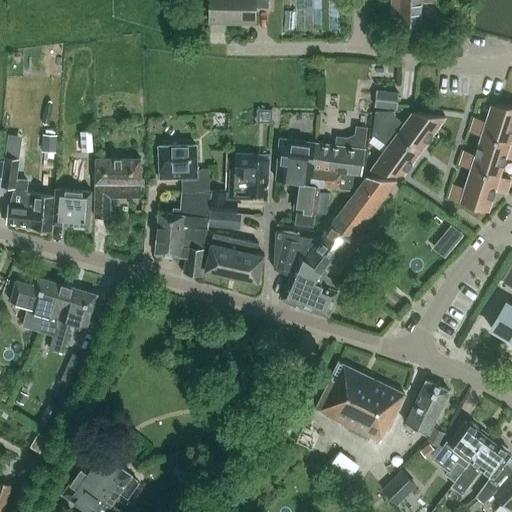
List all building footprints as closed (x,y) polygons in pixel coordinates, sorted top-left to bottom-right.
[(209,0),(209,21),(255,23),(256,5),(268,5),(268,0),(209,0)] [(433,3),(432,0),(391,0),(391,17),(397,17),(397,19),(399,19),(399,25),(420,26),(420,12),(432,12),(432,3),(433,3)] [(376,90),(374,107),(397,109),(398,92),(376,90)] [(470,132),(481,135),(509,144),(511,136),(511,105),(491,104),(486,121),(474,117),(470,132)] [(257,109),(256,123),(272,123),(272,109),(257,109)] [(404,123),(395,116),(395,110),(375,110),(374,118),(419,152),(436,129),(445,116),(412,112),(404,123)] [(419,152),(374,118),(372,134),(387,146),(370,170),(403,174),(419,152)] [(91,151),(90,130),(79,131),(80,152),(91,151)] [(55,153),(56,134),(43,134),(42,152),(55,153)] [(499,177),(505,157),(511,159),(511,144),(509,144),(481,135),(475,154),(464,151),(459,165),(471,169),(499,177)] [(314,143),(315,142),(280,138),(276,179),(299,182),(295,210),(293,224),(311,227),(313,213),(315,213),(325,214),(328,193),(318,192),(319,185),(323,186),(325,169),(312,167),(315,143),(314,143)] [(323,186),(350,190),(352,175),(360,176),(363,149),(315,143),(312,167),(325,169),(323,186)] [(196,145),(158,146),(159,179),(181,178),(182,191),(209,191),(208,169),(197,169),(196,145)] [(252,159),(252,153),(236,152),(235,172),(228,171),(227,199),(252,200),(252,194),(267,195),(269,160),(252,159)] [(3,156),(0,177),(0,185),(13,188),(9,203),(7,224),(32,227),(51,231),(54,195),(26,192),(28,180),(16,178),(19,158),(4,156),(3,156)] [(109,196),(141,196),(140,158),(95,158),(95,216),(109,216),(109,196)] [(449,198),(488,211),(495,190),(506,194),(510,181),(499,177),(471,169),(465,188),(453,184),(449,198)] [(336,216),(310,251),(303,259),(324,273),(328,266),(337,272),(362,236),(357,233),(395,181),(365,176),(336,216)] [(53,223),(89,225),(92,190),(56,188),(53,223)] [(208,207),(235,211),(236,200),(225,199),(226,191),(210,190),(209,192),(208,192),(207,200),(209,201),(208,207)] [(207,200),(208,192),(182,191),(181,191),(180,208),(173,207),(172,213),(159,212),(155,253),(186,256),(183,272),(203,277),(206,239),(205,239),(207,225),(208,207),(209,201),(207,200)] [(235,212),(235,211),(208,207),(207,225),(238,228),(240,213),(235,212)] [(305,248),(311,238),(274,230),(273,268),(290,275),(280,297),(329,315),(338,290),(317,283),(324,273),(303,259),(310,251),(305,248)] [(258,281),(264,254),(256,253),(258,243),(213,232),(205,269),(258,281)] [(511,264),(502,282),(511,287),(511,264)] [(58,316),(66,285),(36,276),(33,284),(16,278),(10,300),(27,305),(21,325),(53,334),(58,316)] [(66,338),(72,320),(88,325),(97,294),(66,285),(58,316),(53,334),(66,338)] [(511,339),(511,305),(506,302),(491,328),(511,340),(511,339)] [(84,359),(70,353),(59,380),(72,385),(84,359)] [(387,429),(405,393),(339,361),(315,409),(380,441),(386,429),(387,429)] [(429,433),(449,390),(426,380),(405,422),(429,433)] [(249,448),(250,447),(270,418),(257,409),(236,438),(249,448)] [(276,429),(285,436),(298,418),(288,411),(276,429)] [(457,458),(445,474),(453,480),(455,481),(488,437),(478,430),(478,426),(472,421),(467,422),(465,420),(448,443),(466,456),(461,462),(457,458)] [(443,432),(432,427),(426,441),(436,446),(443,432)] [(29,450),(40,455),(48,440),(37,434),(29,450)] [(453,480),(449,486),(460,494),(481,467),(491,475),(476,496),(462,507),(468,511),(471,511),(483,502),(511,473),(511,467),(504,461),(508,456),(510,454),(508,452),(508,448),(501,444),(498,444),(488,437),(455,481),(453,480)] [(127,497),(138,481),(130,476),(131,474),(94,448),(63,493),(90,511),(122,511),(111,504),(120,491),(127,497)] [(340,451),(327,468),(347,482),(360,465),(340,451)] [(415,485),(400,470),(382,487),(396,503),(415,485)] [(511,508),(511,473),(493,494),(511,510),(511,508)] [(0,511),(2,511),(11,485),(0,481),(0,511)]
